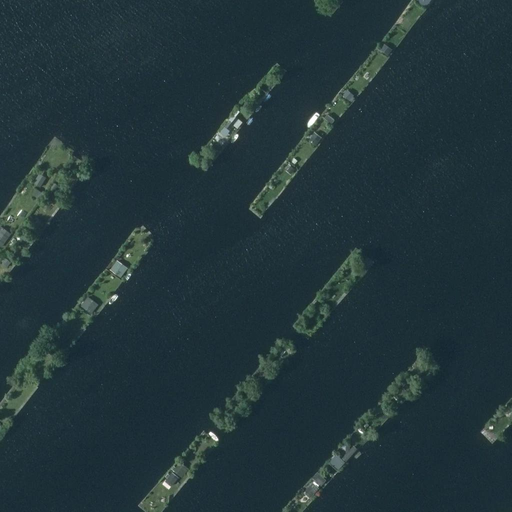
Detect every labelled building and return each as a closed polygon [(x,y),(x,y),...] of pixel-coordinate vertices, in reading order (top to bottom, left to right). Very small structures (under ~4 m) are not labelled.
[(384,44),(380,50),(388,56),(392,50),(384,44)] [(346,91),(342,96),(349,101),(352,97),(346,91)] [(233,115),(224,126),(230,130),(239,120),(235,116),(233,115)] [(327,115),(324,118),(331,124),(334,120),(327,115)] [(307,135),(305,138),(308,140),(307,140),(315,146),(319,141),(311,134),(309,137),(307,135)] [(39,175),(33,183),(40,187),(45,179),(39,175)] [(54,182),(49,189),(55,193),(59,186),(54,182)] [(37,189),(33,195),(41,201),(45,195),(37,189)] [(34,217),(29,224),(36,229),(41,222),(34,217)] [(0,246),(2,248),(12,234),(0,226),(0,246)] [(5,257),(0,262),(6,268),(11,262),(5,257)] [(115,264),(110,270),(121,278),(126,272),(115,264)] [(85,301),(81,306),(92,314),(96,309),(85,301)] [(409,376),(406,380),(411,385),(414,381),(409,376)] [(402,387),(398,392),(403,398),(408,393),(402,387)] [(389,400),(386,404),(392,409),(395,405),(389,400)] [(230,406),(225,412),(231,417),(235,411),(230,406)] [(351,448),(342,458),(346,462),(355,452),(351,448)] [(336,455),(331,461),(340,469),(345,463),(336,455)] [(178,464),(173,470),(180,476),(184,470),(178,464)] [(172,472),(165,480),(172,486),(178,478),(172,472)] [(315,476),(312,479),(321,486),(324,483),(315,476)] [(312,483),(306,490),(312,496),(319,489),(312,483)]
